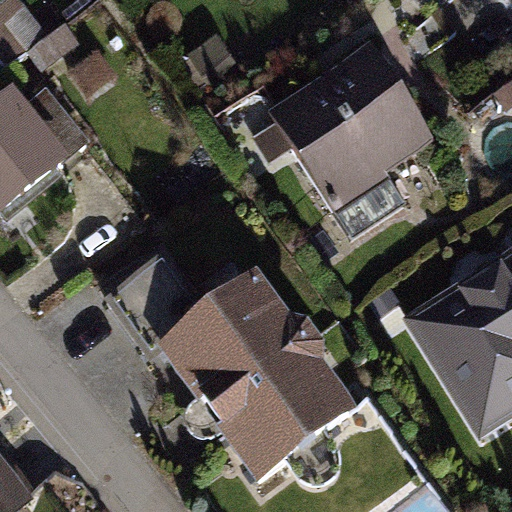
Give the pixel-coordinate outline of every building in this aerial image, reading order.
[(370,42),(264,111),(329,210),(435,140),(370,42)] [(22,101),(10,83),(0,91),(0,211),(68,155),(61,143),(75,132),(40,87),(22,101)] [(511,246),(397,320),(475,439),(511,416),(511,246)] [(354,406),(253,267),(153,344),(254,485),(354,406)] [(0,511),(8,511),(27,497),(0,468),(0,511)]
